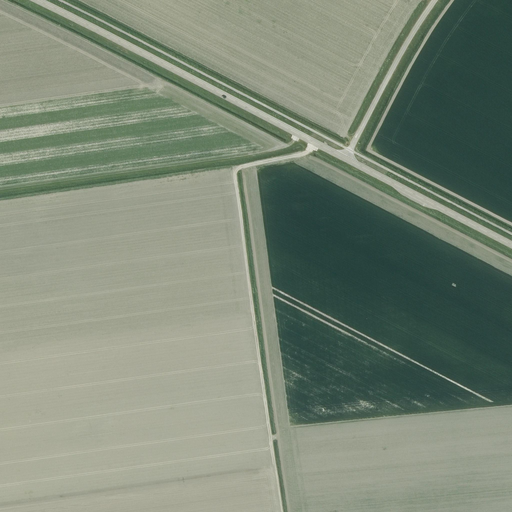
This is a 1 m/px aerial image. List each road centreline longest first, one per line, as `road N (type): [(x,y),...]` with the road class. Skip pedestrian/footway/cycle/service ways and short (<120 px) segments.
road 1 (secondary): [(345,158),(37,0)]
road 2 (secondary): [(511,244),(345,158)]
road 3 (unclassified): [(345,158),(434,0)]
